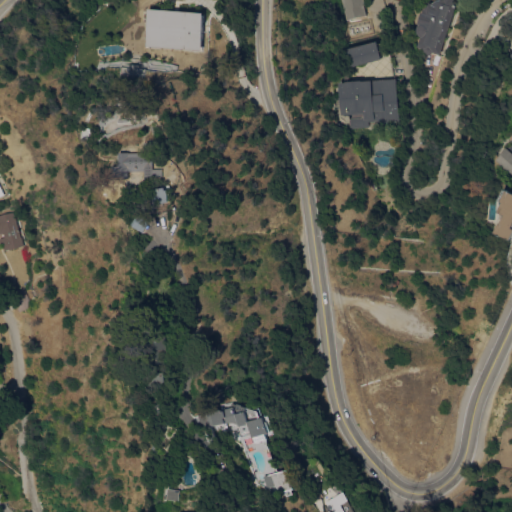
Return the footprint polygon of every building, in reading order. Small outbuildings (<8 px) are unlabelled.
[(341,0),(364,0),(365,4),(364,4),(366,15),(346,20),(341,0)] [(440,54),(433,52),(431,54),(429,54),(427,54),(426,53),(425,51),(425,48),(418,46),(422,36),(420,34),(418,31),(418,29),(418,26),(420,24),(419,23),(422,11),(424,12),(426,5),(428,6),(429,2),(433,3),(433,2),(434,2),(437,0),(453,0),(453,1),(456,2),(456,4),(457,4),(440,54)] [(128,6),(132,14),(134,19),(122,26),(115,12),(128,6)] [(204,49),(148,45),(150,8),(206,12),(204,49)] [(349,67),(343,49),(377,41),(382,59),(349,67)] [(338,82),(345,82),(345,81),(361,80),(362,81),(396,78),(400,124),(379,126),(379,120),(368,121),(369,126),(350,128),(349,115),(343,115),(343,114),(341,114),(338,82)] [(155,176),(155,171),(134,171),(134,173),(120,173),(120,166),(126,166),(125,159),(124,159),(123,145),(144,145),(144,152),(152,152),(152,144),(160,144),(160,169),(169,169),(169,176),(155,176)] [(511,177),(509,175),(511,173),(497,160),(501,155),(507,147),(511,152),(511,177)] [(174,187),(174,190),(176,189),(177,197),(163,199),(161,189),(174,187)] [(499,222),(500,223),(504,214),(498,211),(503,202),(501,201),(507,190),(511,192),(511,225),(511,227),(511,234),(509,240),(494,232),(499,222)] [(19,236),(20,236),(23,246),(5,250),(3,243),(0,243),(0,237),(3,237),(4,237),(3,233),(0,233),(0,214),(13,211),(19,236)] [(150,215),(161,221),(155,232),(144,226),(150,215)] [(27,308),(18,312),(10,293),(23,287),(28,298),(27,308)] [(243,403),(246,404),(247,403),(251,404),(251,405),(255,407),(266,411),(268,418),(275,415),(281,433),(273,435),(274,439),(274,444),(281,472),(291,469),(297,489),(294,490),(296,494),(289,496),(288,494),(284,496),(283,493),(271,496),(269,486),(261,482),(248,437),(260,433),(259,430),(250,433),(248,424),(240,421),(222,425),(225,437),(227,437),(228,444),(225,444),(218,438),(221,438),(218,424),(212,425),(210,415),(219,413),(219,412),(242,406),(241,403),(241,402),(243,403)] [(189,490),(188,501),(175,499),(177,488),(189,490)] [(327,511),(331,510),(327,501),(335,496),(334,493),(343,488),(350,500),(349,500),(355,511),(327,511)]
